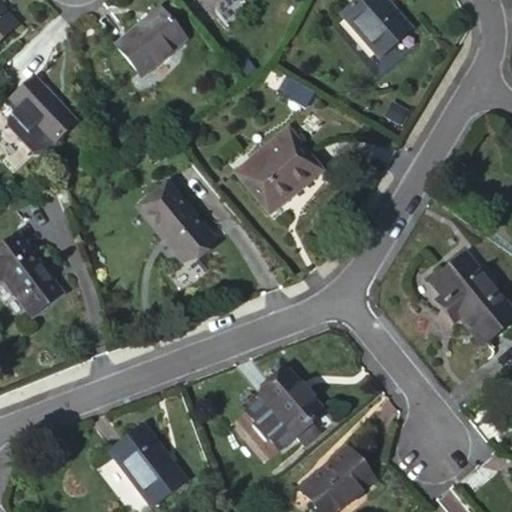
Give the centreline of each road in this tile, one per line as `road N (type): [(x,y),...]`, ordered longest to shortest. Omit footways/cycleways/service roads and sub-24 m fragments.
road 1 (residential): [(345,295),(0,432)]
road 2 (residential): [(476,82),(345,295)]
road 3 (residential): [(345,295),(427,407),(436,449)]
